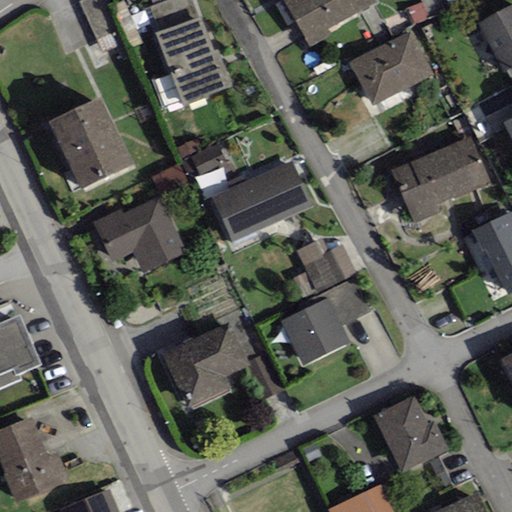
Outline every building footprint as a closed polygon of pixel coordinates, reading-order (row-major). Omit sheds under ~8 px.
[(109,0),(83,0),(79,2),(96,42),(123,30),(109,0)] [(158,33),(199,17),(192,0),(168,0),(167,1),(153,6),(149,7),(158,33)] [(288,26),(295,22),(283,0),(275,4),(288,26)] [(282,0),(283,0),(295,22),(310,47),(330,35),(327,30),(376,2),(375,0),(282,0)] [(407,8),(413,24),(427,18),(421,3),(407,8)] [(511,5),(477,23),(502,71),(506,69),(511,66),(511,5)] [(218,50),(213,52),(199,17),(158,33),(155,33),(184,106),(232,87),(218,50)] [(411,32),(348,63),(370,107),(433,75),(411,32)] [(134,165),(100,98),(49,124),(83,191),(134,165)] [(511,118),(503,123),(511,140),(511,118)] [(471,137),(391,170),(414,224),(440,213),(437,205),(491,182),(471,137)] [(178,147),(182,158),(200,150),(196,139),(178,147)] [(191,157),(200,175),(223,165),(214,146),(191,157)] [(232,243),(312,206),(292,161),(211,198),(232,243)] [(151,177),(160,195),(187,182),(179,164),(151,177)] [(112,262),(132,252),(143,274),(187,253),(159,196),(122,214),(120,209),(92,223),(112,262)] [(511,210),(472,231),(482,251),(486,249),(509,295),(511,293),(511,210)] [(314,292),(356,273),(342,244),(327,251),(322,239),(295,251),(314,292)] [(306,302),(310,310),(327,301),(341,328),(372,312),(355,278),(306,302)] [(341,328),(327,301),(310,310),(283,323),(304,365),(348,344),(341,328)] [(0,388),(21,380),(19,375),(41,365),(20,316),(0,324),(0,388)] [(229,323),(162,354),(181,397),(185,395),(193,410),(233,391),(226,376),(249,365),(247,362),(229,323)] [(247,362),(249,365),(264,399),(283,391),(265,354),(247,362)] [(511,355),(499,362),(511,387),(511,355)] [(373,416),(402,473),(448,450),(432,420),(426,423),(413,396),(373,416)] [(56,453),(47,456),(32,418),(0,430),(0,461),(5,474),(3,475),(16,504),(68,481),(56,453)] [(393,511),(380,485),(328,510),(329,511),(393,511)] [(117,511),(108,489),(59,509),(59,511),(117,511)] [(486,511),(477,492),(436,511),(486,511)]
